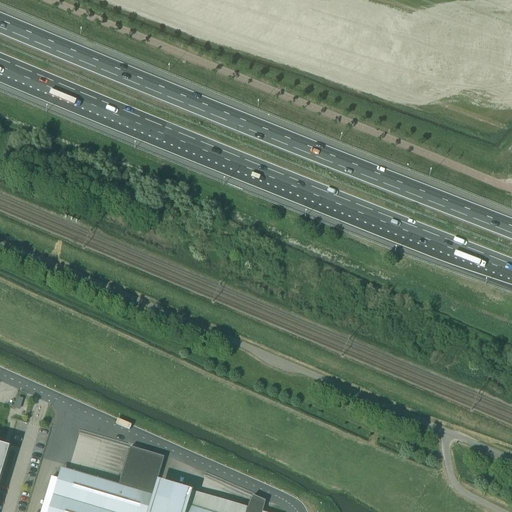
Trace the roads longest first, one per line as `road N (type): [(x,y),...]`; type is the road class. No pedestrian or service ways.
road 1 (motorway): [(511,226),(0,19)]
road 2 (motorway): [(0,66),(511,272)]
road 3 (unclassified): [(295,511),(0,373)]
